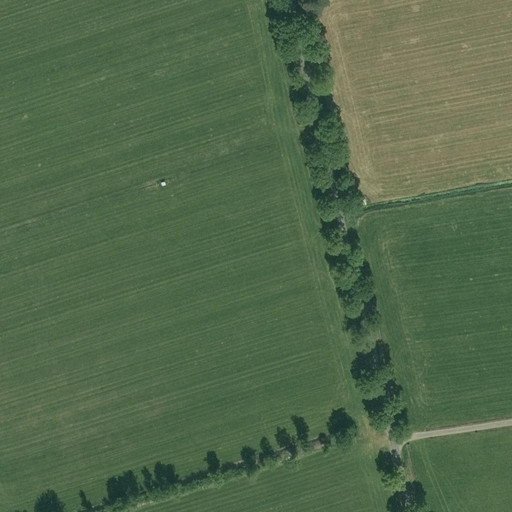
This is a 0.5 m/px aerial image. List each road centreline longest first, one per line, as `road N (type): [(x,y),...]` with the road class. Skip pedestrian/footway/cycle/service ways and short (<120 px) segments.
road 1 (unclassified): [(390,441),(286,0)]
road 2 (unclassified): [(390,441),(511,424)]
